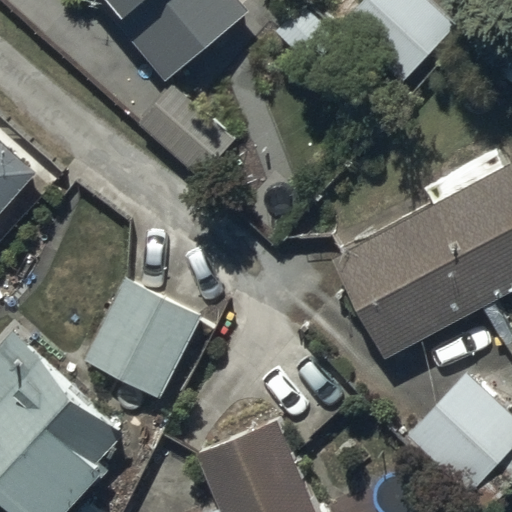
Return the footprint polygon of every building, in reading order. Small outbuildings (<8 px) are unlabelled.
[(115,0),(172,63),(241,0),(115,0)] [(349,29),(318,0),(299,0),(279,22),(320,60),(349,29)] [(462,13),(448,0),(342,0),(339,4),(409,69),(462,13)] [(238,126),(175,72),(144,109),(207,162),(238,126)] [(0,206),(42,159),(0,120),(0,206)] [(431,174),(439,189),(340,242),(393,340),(511,276),(511,149),(510,151),(502,136),(431,174)] [(203,315),(128,275),(88,352),(163,391),(203,315)] [(0,337),(0,472),(45,511),(49,511),(103,452),(96,446),(120,419),(12,323),(0,337)] [(511,492),(511,413),(470,377),(414,439),(495,511),(511,492)] [(320,511),(282,418),(201,450),(225,509),(217,511),(320,511)]
